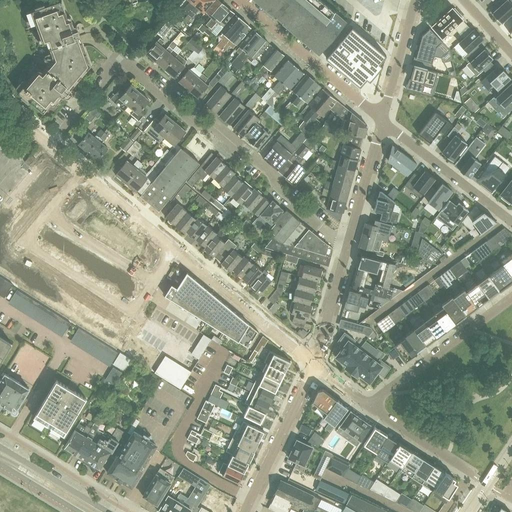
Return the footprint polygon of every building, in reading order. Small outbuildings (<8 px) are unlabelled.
[(82,42),(80,36),(80,35),(77,27),(77,26),(76,25),(75,25),(74,25),(71,17),(70,16),(69,16),(68,16),(61,0),(60,0),(45,6),(44,3),(35,7),(36,9),(27,12),(29,19),(28,19),(28,20),(27,20),(27,21),(27,22),(27,23),(27,24),(28,28),(26,29),(28,37),(31,36),(37,52),(34,52),(33,58),(36,58),(27,69),(24,67),(19,72),(22,74),(18,78),(18,79),(18,80),(18,81),(18,82),(18,83),(19,83),(14,88),(22,94),(20,96),(28,103),(29,101),(43,112),(50,103),(51,103),(52,104),(53,104),(54,103),(61,95),(62,96),(63,96),(64,96),(65,95),(71,88),(91,65),(84,47),(84,46),(82,42)] [(182,11),(187,15),(199,0),(188,0),(190,2),(182,11)] [(199,0),(187,15),(191,18),(199,9),(203,12),(213,0),(199,0)] [(202,33),(203,31),(225,6),(217,0),(215,0),(205,12),(209,16),(202,24),(198,29),(202,33)] [(256,0),(267,9),(318,52),(345,20),(324,3),(320,0),(256,0)] [(511,1),(511,0),(502,0),(504,2),(491,14),(501,24),(511,13),(511,1)] [(233,13),(225,6),(203,31),(207,35),(210,31),(215,36),(221,29),(222,27),(233,13)] [(432,26),(431,27),(432,27),(441,38),(442,38),(454,27),(459,33),(467,26),(462,20),(463,20),(462,19),(461,18),(463,17),(455,8),(453,10),(452,9),(452,8),(451,8),(451,9),(444,15),(439,20),(432,26)] [(220,49),(222,46),(243,22),(236,15),(221,32),(218,36),(222,39),(219,43),(216,46),(220,49)] [(181,22),(175,18),(171,23),(177,27),(181,22)] [(250,28),(243,22),(222,46),(220,49),(223,51),(226,48),(229,45),(232,48),(236,44),(250,28)] [(163,38),(170,28),(165,24),(162,27),(157,33),(163,38)] [(352,27),(325,58),(359,86),(366,79),(369,81),(382,66),(379,63),(386,55),(352,27)] [(419,46),(416,59),(432,63),(434,56),(440,57),(439,58),(441,58),(442,57),(442,56),(447,52),(449,50),(429,28),(422,35),(419,46)] [(467,62),(477,53),(473,48),(477,44),(483,39),(473,29),(459,43),(453,47),(462,57),(467,62)] [(235,66),(260,36),(253,30),(239,46),(240,46),(236,51),(239,54),(227,68),(230,71),(235,66)] [(254,59),(268,42),(260,36),(235,66),(238,69),(247,59),(251,62),(254,58),(254,59)] [(146,53),(156,61),(165,50),(161,45),(164,42),(159,38),(156,42),(146,53)] [(180,41),(176,38),(169,46),(173,50),(180,41)] [(156,61),(165,69),(175,58),(170,53),(173,50),(169,46),(168,46),(165,50),(156,61)] [(203,47),(199,51),(192,61),(196,64),(207,51),(205,49),(203,47)] [(188,57),(192,61),(199,51),(196,48),(188,57)] [(283,55),(276,49),(253,76),(258,81),(263,74),(262,74),(267,68),(270,71),(283,55)] [(484,49),(466,65),(476,76),(483,70),(485,72),(493,65),(490,61),(493,58),(484,49)] [(186,61),(178,54),(175,58),(165,69),(174,77),(184,66),(186,61)] [(265,101),(274,91),(296,66),(288,59),(274,75),(278,78),(270,87),(261,98),(265,101)] [(415,92),(421,93),(423,83),(433,86),(435,77),(436,77),(437,72),(414,65),(413,66),(411,74),(412,74),(411,79),(418,81),(415,92)] [(303,73),(296,66),(274,91),(278,94),(286,85),(290,88),(303,73)] [(179,80),(188,89),(202,73),(196,68),(194,67),(188,70),(179,80)] [(221,78),(218,81),(223,86),(233,74),(228,69),(221,78)] [(511,78),(502,69),(496,75),(492,71),(480,82),(487,89),(492,84),(497,91),(511,78)] [(202,73),(188,89),(198,97),(207,86),(203,83),(207,78),(202,73)] [(214,86),(218,81),(221,78),(216,74),(209,82),(214,86)] [(294,104),(313,81),(306,74),(292,91),(296,94),(290,101),(284,108),(288,111),(291,107),(294,104)] [(247,85),(241,81),(231,93),(236,97),(247,85)] [(259,86),(254,81),(250,86),(255,91),(259,86)] [(313,81),(294,104),(291,107),(295,110),(297,107),(303,100),(307,103),(321,87),(313,81)] [(504,116),(511,110),(511,109),(511,107),(508,103),(511,99),(511,82),(502,92),(501,90),(485,104),(486,105),(488,102),(494,97),(500,104),(496,108),(499,112),(504,116)] [(124,110),(128,105),(140,92),(131,84),(123,92),(119,89),(115,93),(119,97),(115,102),(124,110)] [(230,95),(220,86),(205,103),(215,112),(230,95)] [(468,90),(464,86),(459,89),(461,96),(468,90)] [(302,119),(306,122),(310,117),(330,94),(322,88),(308,105),(312,108),(306,114),(302,119)] [(134,110),(132,112),(130,114),(138,121),(142,117),(142,116),(146,112),(142,108),(149,100),(140,92),(128,105),(134,110)] [(261,97),(255,93),(245,105),(250,109),(261,97)] [(305,134),(307,136),(308,136),(320,122),(315,118),(319,113),(322,116),(330,108),(337,100),(330,94),(310,117),(306,122),(299,129),(305,134)] [(99,106),(105,99),(102,96),(96,103),(99,106)] [(244,106),(234,98),(219,115),(229,124),(244,106)] [(337,100),(330,108),(331,109),(338,101),(337,100)] [(366,125),(352,113),(347,109),(343,105),(338,101),(331,109),(335,113),(339,116),(342,119),(340,128),(340,129),(343,130),(346,131),(346,132),(347,132),(363,137),(364,137),(366,127),(367,125),(366,125)] [(475,103),(469,109),(473,113),(479,107),(475,103)] [(270,116),(275,109),(270,105),(264,112),(268,114),(270,116)] [(456,113),(460,116),(466,109),(462,106),(456,113)] [(93,108),(90,112),(96,117),(98,118),(101,114),(98,112),(93,108)] [(244,135),(258,118),(248,109),(233,127),(244,136),(244,135)] [(434,112),(417,134),(429,143),(439,130),(444,134),(451,125),(434,112)] [(153,128),(163,137),(175,122),(165,114),(156,124),(153,128)] [(258,118),(244,135),(248,139),(249,140),(249,142),(251,144),(252,143),(258,148),(269,134),(259,126),(260,121),(258,118)] [(336,126),(325,120),(320,130),(334,136),(338,127),(336,126)] [(185,131),(175,122),(163,137),(173,145),(175,143),(185,131)] [(486,124),(482,130),(488,134),(492,128),(486,124)] [(506,130),(501,126),(497,131),(502,135),(506,130)] [(467,143),(455,134),(459,130),(454,127),(447,136),(452,139),(441,152),(453,161),(467,143)] [(138,128),(129,138),(134,142),(142,132),(138,128)] [(78,143),(88,151),(104,132),(101,129),(97,134),(96,134),(94,136),(88,131),(78,143)] [(108,135),(104,132),(88,151),(97,159),(107,147),(102,143),(104,140),(103,140),(108,135)] [(359,149),(363,137),(347,132),(344,145),(339,162),(331,160),(330,164),(354,171),(360,149),(359,149)] [(303,159),(301,157),(315,141),(308,136),(307,136),(295,150),(292,154),(277,171),(286,178),(294,185),(302,175),(304,170),(298,165),(303,159)] [(125,152),(133,142),(128,137),(119,147),(125,152)] [(280,137),(276,141),(262,158),(277,171),(292,154),(295,150),(280,137)] [(133,156),(142,145),(135,140),(126,151),(133,156)] [(462,169),(460,171),(469,178),(481,163),(475,159),(474,158),(480,150),(479,149),(479,148),(478,147),(477,148),(471,143),(474,140),(473,140),(459,158),(460,158),(464,152),(465,153),(464,155),(469,158),(466,162),(461,169),(462,169)] [(395,147),(393,145),(392,144),(388,159),(388,160),(393,165),(401,170),(402,172),(407,176),(416,163),(395,147)] [(199,163),(180,147),(157,176),(150,184),(139,196),(158,212),(199,163)] [(167,149),(158,159),(164,165),(173,154),(167,149)] [(202,179),(207,173),(213,178),(225,164),(215,156),(211,152),(203,162),(186,181),(192,186),(199,177),(202,179)] [(36,158),(31,155),(25,162),(30,166),(36,158)] [(494,155),(484,168),(488,172),(487,174),(476,179),(475,180),(491,192),(505,174),(498,168),(503,162),(494,155)] [(156,175),(164,165),(158,159),(150,170),(156,175)] [(115,174),(126,183),(137,169),(142,163),(137,160),(133,165),(127,160),(115,174)] [(51,163),(35,183),(43,190),(49,182),(57,188),(67,176),(51,163)] [(213,178),(223,186),(233,174),(234,172),(225,164),(213,178)] [(334,176),(352,181),(354,171),(330,164),(329,168),(336,170),(334,176)] [(150,170),(145,175),(137,169),(126,183),(135,191),(145,180),(150,184),(157,176),(156,175),(150,170)] [(414,173),(404,185),(420,197),(435,178),(425,170),(419,177),(414,173)] [(233,174),(223,186),(221,188),(231,196),(242,182),(233,174)] [(325,185),(349,191),(352,181),(334,176),(333,183),(326,181),(325,185)] [(300,189),(306,182),(301,178),(295,185),(300,189)] [(511,179),(500,194),(503,196),(501,198),(509,204),(510,202),(511,203),(511,179)] [(240,204),(242,202),(252,190),(249,188),(251,186),(245,181),(244,180),(243,182),(242,182),(231,196),(240,204)] [(190,187),(185,183),(177,192),(182,197),(190,187)] [(442,183),(436,190),(434,193),(429,189),(421,200),(426,205),(428,202),(438,209),(452,191),(442,183)] [(349,191),(325,185),(324,189),(331,191),(329,197),(346,202),(349,191)] [(32,186),(16,206),(24,212),(30,205),(38,211),(48,199),(32,186)] [(389,193),(395,198),(399,192),(393,187),(389,193)] [(210,202),(213,198),(204,189),(200,193),(210,202)] [(254,189),(252,190),(242,202),(252,211),(257,216),(269,202),(263,197),(254,189)] [(374,210),(381,212),(379,218),(396,223),(399,213),(392,212),(395,202),(379,190),(374,210)] [(71,193),(64,201),(84,217),(97,201),(85,191),(79,199),(71,193)] [(196,198),(202,204),(206,207),(209,203),(199,195),(196,198)] [(326,208),(343,212),(346,202),(329,197),(326,208)] [(220,210),(223,206),(213,198),(210,202),(220,210)] [(435,217),(437,218),(450,228),(452,230),(456,225),(457,224),(468,210),(458,203),(456,206),(449,200),(441,209),(440,211),(435,217)] [(272,224),(283,211),(278,207),(279,206),(273,201),(257,218),(251,224),(258,229),(263,223),(268,227),(271,223),(272,224)] [(186,210),(177,203),(165,216),(175,224),(186,210)] [(209,203),(206,207),(215,215),(218,211),(209,203)] [(228,218),(232,214),(223,206),(220,210),(223,212),(222,213),(228,218)] [(415,217),(419,211),(415,208),(410,214),(415,217)] [(13,209),(0,224),(0,231),(5,235),(11,227),(19,234),(29,222),(13,209)] [(284,212),(275,223),(270,230),(276,235),(265,247),(286,253),(289,254),(293,245),(294,245),(308,228),(286,209),(284,212)] [(93,211),(87,219),(107,235),(120,220),(108,210),(101,218),(93,211)] [(186,231),(196,219),(186,210),(175,224),(184,232),(186,231)] [(218,211),(215,215),(224,223),(228,218),(222,213),(221,214),(218,211)] [(479,234),(496,221),(483,212),(474,219),(468,214),(461,223),(471,230),(474,228),(479,234)] [(186,231),(195,239),(207,225),(198,217),(196,219),(186,231)] [(241,231),(243,234),(251,224),(246,220),(238,229),(241,231)] [(367,223),(365,223),(362,234),(382,240),(387,241),(392,225),(375,220),(373,225),(367,224),(367,223)] [(423,233),(427,227),(421,222),(418,232),(423,233)] [(195,239),(205,247),(215,234),(217,232),(207,225),(195,239)] [(46,226),(35,243),(48,251),(53,243),(62,248),(67,240),(46,226)] [(116,230),(109,238),(129,254),(142,238),(130,228),(124,236),(116,230)] [(331,256),(333,249),(313,233),(308,228),(294,245),(331,256)] [(497,233),(492,236),(492,237),(497,243),(501,240),(496,234),(497,233)] [(205,247),(204,248),(213,256),(214,255),(217,251),(221,255),(232,242),(228,238),(225,242),(215,234),(205,247)] [(382,240),(362,234),(358,246),(377,251),(377,250),(379,251),(382,240)] [(492,236),(486,241),(492,249),(498,244),(497,243),(492,237),(492,236)] [(442,253),(422,238),(416,259),(434,264),(442,253)] [(70,242),(59,259),(72,267),(78,259),(86,264),(92,256),(70,242)] [(232,242),(221,255),(225,258),(222,262),(221,263),(231,271),(232,270),(243,257),(233,249),(236,245),(232,242)] [(261,254),(265,250),(262,249),(255,243),(251,247),(258,253),(261,254)] [(328,266),(331,256),(294,245),(293,245),(289,254),(298,257),(328,266)] [(138,248),(132,256),(152,272),(165,257),(153,247),(146,255),(138,248)] [(482,256),(476,249),(471,252),(477,260),(482,256)] [(8,255),(2,263),(23,277),(34,260),(21,252),(16,260),(8,255)] [(298,257),(289,254),(286,253),(284,260),(296,263),(298,257)] [(511,254),(511,253),(501,261),(503,264),(511,276),(511,254)] [(232,270),(242,277),(253,263),(244,255),(243,257),(232,270)] [(352,287),(362,290),(361,292),(390,300),(394,288),(389,286),(394,267),(395,264),(362,255),(361,255),(357,268),(352,287)] [(403,256),(401,264),(408,266),(410,258),(403,256)] [(465,257),(460,260),(465,267),(470,264),(465,257)] [(95,258),(84,275),(97,283),(102,275),(111,280),(116,271),(95,258)] [(456,278),(467,270),(465,267),(460,260),(449,269),(455,277),(456,278)] [(242,277),(251,285),(263,271),(253,263),(242,277)] [(511,280),(511,276),(503,264),(489,275),(499,290),(511,280)] [(301,277),(316,281),(319,281),(322,269),(304,265),(301,277)] [(32,271),(27,280),(48,293),(59,276),(46,268),(41,276),(32,271)] [(263,271),(251,285),(250,287),(259,294),(261,293),(266,298),(274,288),(272,286),(269,283),(271,281),(265,276),(268,272),(264,269),(263,271)] [(449,269),(438,277),(442,283),(448,279),(450,282),(455,277),(449,269)] [(219,299),(187,272),(177,288),(171,284),(164,295),(204,321),(248,348),(257,332),(258,332),(249,324),(219,299)] [(288,274),(281,272),(278,283),(284,285),(288,274)] [(119,273),(108,290),(121,299),(127,290),(135,296),(141,287),(119,273)] [(488,298),(489,297),(493,294),(499,290),(488,274),(477,283),(488,298)] [(299,276),(295,288),(313,293),(316,281),(301,277),(299,276)] [(438,277),(434,280),(440,288),(444,285),(442,283),(438,277)] [(13,284),(7,281),(0,292),(0,295),(4,298),(10,289),(13,284)] [(481,304),(488,298),(477,283),(466,291),(477,306),(478,305),(481,304)] [(57,287),(52,296),(73,309),(84,292),(71,284),(66,292),(57,287)] [(313,293),(295,288),(292,300),(294,301),(310,305),(313,293)] [(347,309),(352,310),(358,312),(359,306),(365,308),(368,298),(360,295),(361,292),(349,288),(343,308),(347,309)] [(418,292),(424,300),(427,298),(421,289),(418,292)] [(477,307),(477,306),(466,291),(464,289),(453,297),(466,315),(472,310),(473,311),(478,307),(477,307)] [(276,290),(268,299),(273,304),(281,294),(276,290)] [(69,326),(14,293),(8,303),(62,337),(69,326)] [(451,296),(450,298),(449,298),(441,304),(443,306),(455,323),(458,321),(457,321),(463,317),(464,317),(465,315),(466,315),(453,297),(452,296),(451,296)] [(408,310),(413,307),(408,299),(403,303),(408,310)] [(82,303),(77,312),(98,325),(109,308),(96,300),(91,308),(82,303)] [(294,301),(292,300),(289,312),(291,313),(294,314),(292,322),(295,325),(304,327),(307,317),(309,318),(312,306),(312,305),(310,305),(294,301)] [(454,325),(453,324),(455,323),(443,306),(434,313),(446,330),(447,329),(447,330),(454,325)] [(446,330),(434,313),(424,320),(436,337),(446,330)] [(382,318),(390,328),(395,324),(395,323),(388,314),(382,318)] [(107,319),(102,328),(123,341),(134,324),(121,316),(116,325),(107,319)] [(436,337),(424,320),(413,328),(414,329),(426,345),(436,337)] [(349,321),(347,328),(363,333),(365,326),(349,321)] [(414,329),(404,336),(416,352),(417,352),(417,351),(425,345),(426,345),(425,345),(426,345),(414,329)] [(116,354),(76,330),(70,340),(110,364),(116,354)] [(336,357),(346,365),(347,365),(360,347),(354,342),(355,341),(344,332),(337,342),(338,343),(338,342),(343,346),(335,357),(336,358),(336,357)] [(211,339),(205,335),(192,355),(198,359),(211,339)] [(0,336),(0,361),(11,343),(0,336)] [(416,352),(404,336),(394,344),(406,360),(416,352)] [(358,373),(371,356),(360,347),(347,365),(346,365),(345,367),(346,368),(347,369),(354,374),(355,375),(357,376),(358,374),(358,373)] [(398,355),(393,349),(387,353),(392,359),(398,355)] [(264,362),(266,363),(266,362),(285,371),(290,361),(269,351),(264,362)] [(166,355),(155,372),(180,388),(191,372),(166,355)] [(368,382),(369,382),(377,372),(383,377),(390,367),(379,359),(378,361),(371,356),(358,373),(358,374),(368,381),(368,382)] [(261,373),(280,382),(285,371),(266,362),(266,363),(261,372),(261,373)] [(121,372),(112,366),(104,380),(113,385),(121,372)] [(261,373),(261,372),(259,371),(254,382),(275,392),(280,382),(261,373)] [(12,413),(17,412),(16,408),(28,388),(5,373),(0,381),(0,402),(11,409),(12,413)] [(86,398),(74,391),(68,387),(56,380),(34,417),(47,425),(49,421),(53,423),(50,427),(64,435),(86,398)] [(249,392),(270,402),(275,392),(254,382),(249,392)] [(219,390),(221,387),(215,384),(213,389),(222,393),(222,392),(219,390)] [(213,389),(210,394),(219,398),(222,393),(213,389)] [(312,401),(326,412),(336,399),(322,389),(321,389),(322,389),(318,390),(317,390),(312,401)] [(244,403),(248,405),(249,405),(265,413),(270,402),(249,392),(244,403)] [(336,399),(326,412),(323,417),(329,422),(325,428),(329,432),(348,408),(336,399)] [(144,405),(135,419),(141,422),(150,409),(144,405)] [(260,423),(265,413),(249,405),(248,405),(243,415),(260,423)] [(352,435),(348,441),(356,446),(370,426),(370,427),(371,426),(370,425),(363,420),(362,421),(357,417),(358,417),(351,412),(350,411),(349,412),(350,412),(340,426),(352,435)] [(208,417),(207,416),(207,417),(199,413),(197,419),(206,423),(208,417)] [(238,431),(259,441),(264,431),(243,421),(238,431)] [(75,453),(91,428),(86,425),(85,428),(78,424),(75,429),(69,439),(64,447),(75,453)] [(75,453),(86,460),(103,433),(96,429),(98,427),(93,424),(91,428),(75,453)] [(301,424),(298,430),(309,435),(313,430),(301,424)] [(374,427),(364,444),(376,452),(387,435),(374,427)] [(116,428),(109,437),(103,433),(86,460),(88,461),(87,461),(88,463),(88,465),(94,468),(96,468),(98,467),(100,468),(110,451),(111,452),(118,441),(123,432),(116,428)] [(238,431),(235,430),(230,441),(254,452),(259,441),(238,431)] [(117,455),(109,469),(107,472),(132,488),(134,484),(142,471),(140,470),(156,445),(133,431),(118,456),(117,455)] [(198,438),(195,436),(189,434),(187,439),(196,443),(198,438)] [(387,461),(388,460),(399,443),(387,435),(376,452),(375,454),(387,461)] [(318,442),(311,437),(307,442),(315,446),(318,442)] [(293,447),(291,451),(291,452),(288,457),(288,458),(289,458),(296,462),(294,467),(303,472),(306,465),(304,464),(312,447),(297,440),(296,440),(294,446),(293,447)] [(225,451),(232,454),(249,462),(254,452),(230,441),(225,451)] [(401,468),(411,451),(399,443),(388,460),(401,468)] [(189,459),(193,461),(196,455),(187,451),(185,454),(189,459)] [(330,457),(332,454),(325,451),(320,461),(327,465),(330,457)] [(400,469),(412,476),(423,458),(411,451),(401,468),(400,469)] [(244,472),(249,462),(232,454),(227,464),(244,472)] [(348,468),(349,467),(349,466),(330,457),(327,465),(325,468),(343,476),(348,468)] [(411,477),(422,484),(434,465),(423,458),(412,476),(411,477)] [(327,465),(320,461),(313,476),(320,480),(325,468),(327,465)] [(239,483),(244,472),(227,464),(223,462),(218,473),(239,483)] [(434,465),(422,484),(433,491),(434,489),(445,472),(434,465)] [(174,477),(160,468),(142,496),(157,505),(174,477)] [(349,479),(354,471),(348,468),(343,476),(349,479)] [(455,479),(445,472),(434,489),(448,498),(457,484),(454,481),(455,479)] [(168,496),(158,511),(197,511),(200,509),(197,507),(211,485),(200,478),(188,498),(186,501),(189,503),(186,507),(176,500),(168,496)] [(364,487),(369,489),(374,482),(369,478),(364,487)] [(376,493),(382,483),(376,478),(374,482),(369,489),(376,493)] [(275,494),(271,502),(268,507),(277,511),(285,511),(289,506),(301,511),(328,511),(317,506),(321,498),(281,479),(274,493),(275,494)] [(320,480),(315,490),(344,503),(348,494),(320,480)] [(400,494),(395,491),(390,499),(395,502),(400,494)] [(386,511),(351,495),(341,511),(386,511)] [(406,508),(410,502),(405,499),(401,505),(406,508)]
